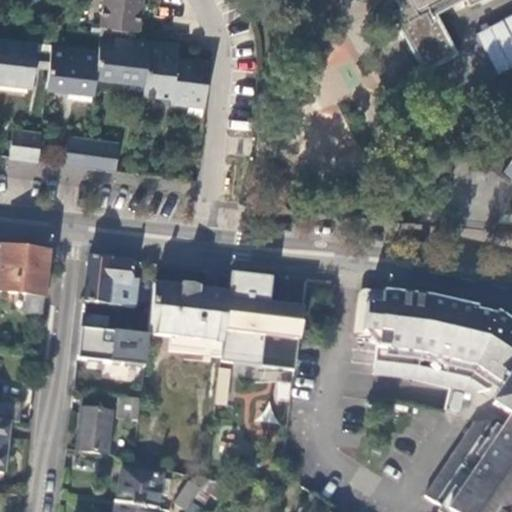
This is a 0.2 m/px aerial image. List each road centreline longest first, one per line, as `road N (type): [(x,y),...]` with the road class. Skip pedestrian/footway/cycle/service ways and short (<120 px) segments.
road 1 (tertiary): [(511,277),(203,243)]
road 2 (residential): [(32,511),(72,228)]
road 3 (unclassified): [(203,243),(223,70),(201,0)]
road 4 (tertiary): [(203,243),(72,228)]
